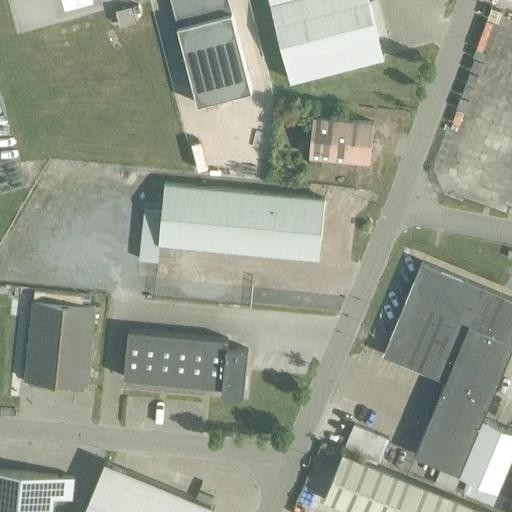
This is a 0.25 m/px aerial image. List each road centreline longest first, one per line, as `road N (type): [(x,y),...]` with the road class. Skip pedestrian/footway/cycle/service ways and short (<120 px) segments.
road 1 (unclassified): [(0,428),(292,455)]
road 2 (unknown): [(109,438),(109,248),(92,221),(46,227)]
road 3 (unclassified): [(292,455),(396,209)]
road 4 (residential): [(396,209),(469,0)]
